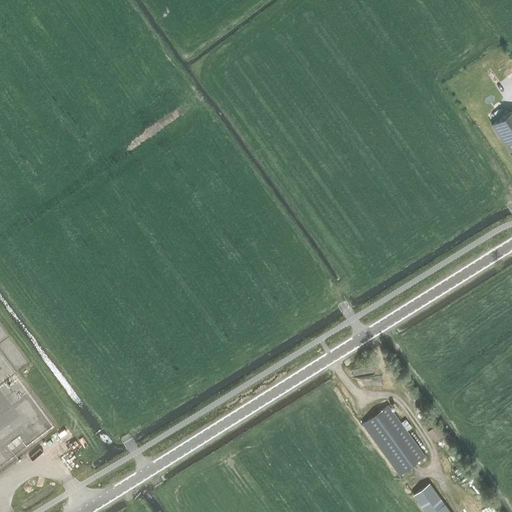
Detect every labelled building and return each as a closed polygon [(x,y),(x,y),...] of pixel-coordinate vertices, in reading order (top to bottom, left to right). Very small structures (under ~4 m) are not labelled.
[(511,111),(491,126),(510,152),(511,150),(511,111)] [(399,475),(425,456),(407,431),(388,405),(362,424),(399,475)] [(406,420),(401,423),(407,431),(411,427),(406,420)] [(442,436),(435,427),(428,432),(435,441),(442,436)] [(425,511),(450,511),(429,483),(413,494),(425,511)]
